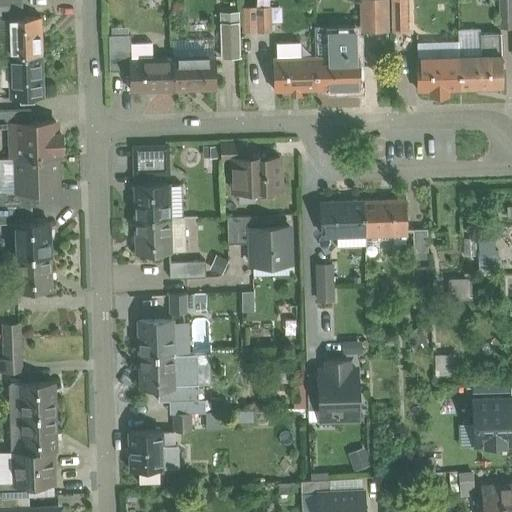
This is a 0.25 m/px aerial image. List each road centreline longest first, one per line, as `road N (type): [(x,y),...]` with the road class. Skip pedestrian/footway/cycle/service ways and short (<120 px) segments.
road 1 (residential): [(113,511),(96,133)]
road 2 (residential): [(507,165),(321,171),(318,125)]
road 3 (residential): [(318,125),(96,133)]
road 4 (residential): [(507,165),(485,120),(318,125)]
road 5 (residential): [(96,133),(91,0)]
